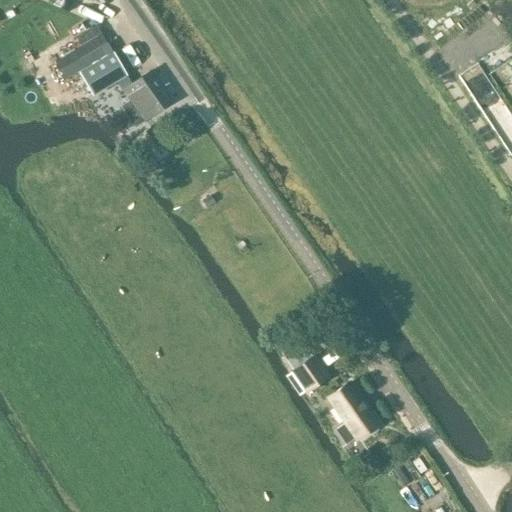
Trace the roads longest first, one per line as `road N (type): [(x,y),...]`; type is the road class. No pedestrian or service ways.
road 1 (tertiary): [(475,511),(125,0)]
road 2 (track): [(511,196),(385,0)]
